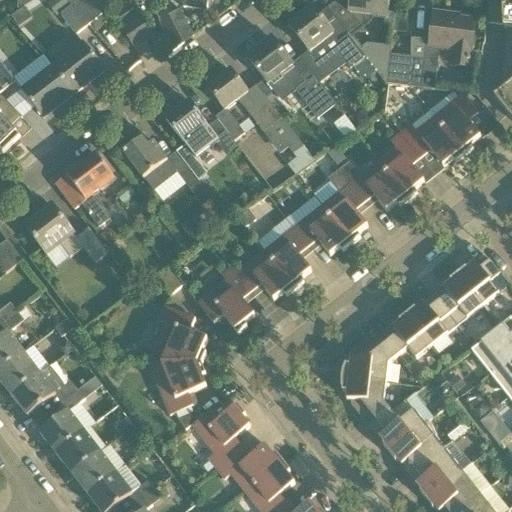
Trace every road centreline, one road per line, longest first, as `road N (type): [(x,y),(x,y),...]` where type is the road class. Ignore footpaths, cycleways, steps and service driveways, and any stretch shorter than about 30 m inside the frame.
road 1 (residential): [(372,511),(285,400),(279,373),(477,204)]
road 2 (residential): [(0,198),(280,0)]
